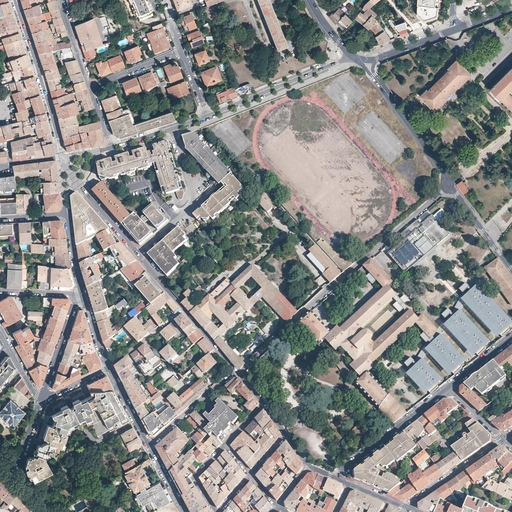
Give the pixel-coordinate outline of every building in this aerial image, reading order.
[(41,0),(47,0),(48,2),(54,0),(23,0),(21,1),(21,2),(23,7),(24,10),(36,6),(35,2),(41,0)] [(55,0),(54,0),(48,2),(49,7),(52,6),(53,10),(58,9),(57,4),(55,0)] [(130,0),(132,4),(134,3),(135,6),(136,9),(135,10),(138,16),(152,11),(149,4),(148,5),(145,0),(130,0)] [(192,5),(190,0),(172,0),(177,11),(183,8),(192,5)] [(288,46),(268,0),(256,0),(277,50),(288,46)] [(369,7),(374,3),(372,0),(368,0),(365,3),(364,5),(362,8),(365,11),(372,16),(373,18),(374,17),(377,14),(369,7)] [(441,17),(442,0),(421,0),(419,17),(427,22),(441,17)] [(9,2),(0,4),(0,16),(12,12),(10,6),(9,2)] [(362,8),(364,5),(362,3),(357,10),(353,5),(352,7),(353,10),(356,13),(358,15),(360,11),(362,8)] [(46,12),(45,8),(44,8),(43,4),(36,6),(24,10),(25,12),(26,18),(46,12)] [(345,13),(338,6),(330,15),(329,16),(332,20),(335,23),(336,22),(345,13)] [(60,13),(58,9),(53,10),(49,11),(46,12),(26,18),(29,25),(31,32),(49,29),(46,21),(52,19),(61,17),(60,13)] [(154,15),(152,11),(138,16),(140,21),(154,15)] [(364,24),(372,16),(365,11),(363,13),(360,11),(358,15),(356,17),(364,24)] [(14,17),(12,12),(0,16),(0,27),(15,22),(14,17)] [(340,26),(343,30),(353,20),(347,14),(345,13),(336,22),(340,26)] [(190,24),(191,29),(196,27),(191,14),(181,19),(182,24),(185,22),(187,25),(190,24)] [(380,44),(390,40),(384,31),(377,20),(377,19),(374,17),(373,18),(372,16),(364,24),(370,28),(371,27),(377,35),(376,36),(380,44)] [(50,24),(52,28),(64,24),(62,19),(61,17),(52,19),(54,23),(50,24)] [(0,33),(17,28),(16,25),(15,22),(0,27),(0,33)] [(100,40),(94,22),(86,25),(88,30),(86,31),(91,44),(100,40)] [(61,33),(62,37),(68,35),(65,29),(64,24),(52,28),(53,32),(57,31),(58,33),(61,33)] [(167,41),(164,34),(165,33),(163,27),(147,33),(149,39),(150,39),(153,46),(152,47),(155,53),(171,47),(168,41),(167,41)] [(0,33),(0,37),(1,38),(2,39),(19,33),(18,30),(17,28),(0,33)] [(33,38),(35,44),(53,39),(49,28),(49,29),(31,32),(33,38)] [(204,43),(199,30),(187,35),(189,40),(192,39),(194,45),(197,43),(198,45),(204,43)] [(3,43),(0,44),(0,46),(21,40),(20,36),(19,33),(2,39),(3,43)] [(139,46),(134,33),(132,34),(128,36),(129,40),(134,38),(137,46),(125,51),(129,63),(138,59),(138,57),(142,55),(138,46),(139,46)] [(37,49),(39,54),(50,51),(65,48),(72,47),(70,41),(57,44),(55,38),(53,39),(35,44),(37,49)] [(21,40),(0,46),(0,52),(6,50),(23,45),(22,43),(21,40)] [(23,45),(6,50),(9,61),(26,55),(25,52),(23,45)] [(96,58),(93,49),(84,52),(85,57),(86,60),(93,57),(94,59),(96,58)] [(209,60),(205,50),(194,54),(199,65),(209,60)] [(78,67),(76,60),(66,62),(64,58),(53,61),(50,51),(39,54),(41,61),(45,73),(47,79),(59,77),(63,76),(64,76),(63,73),(58,74),(54,64),(62,61),(64,67),(66,66),(70,75),(73,74),(80,73),(78,67)] [(119,52),(112,55),(114,58),(109,60),(108,60),(108,61),(112,71),(124,66),(120,55),(119,52)] [(6,62),(2,63),(4,68),(7,67),(8,68),(4,69),(6,73),(30,65),(28,59),(26,55),(9,61),(6,62)] [(419,96),(434,110),(470,74),(455,59),(443,72),(445,73),(427,91),(425,89),(419,96)] [(103,75),(112,71),(108,61),(102,63),(101,62),(96,63),(100,72),(101,71),(103,75)] [(499,99),(506,92),(511,86),(511,63),(488,88),(499,99)] [(30,65),(6,73),(3,74),(4,78),(16,74),(18,80),(33,76),(31,70),(30,65)] [(183,77),(178,66),(172,68),(171,66),(164,68),(170,82),(183,77)] [(205,78),(208,85),(221,80),(216,67),(201,73),(204,79),(205,78)] [(81,75),(80,73),(73,74),(76,83),(83,81),(81,75)] [(160,82),(156,73),(152,74),(152,73),(147,75),(147,76),(140,79),(144,90),(157,85),(156,83),(160,82)] [(13,82),(16,92),(36,85),(34,80),(33,76),(18,80),(13,82)] [(60,82),(59,77),(47,79),(48,81),(50,87),(51,92),(61,88),(60,84),(59,85),(58,82),(60,82)] [(141,92),(136,78),(125,82),(127,86),(124,87),(128,97),(141,92)] [(85,84),(83,81),(76,83),(74,84),(77,91),(86,88),(85,84)] [(189,93),(184,81),(167,88),(171,98),(174,97),(174,99),(189,93)] [(74,84),(67,86),(66,87),(68,94),(72,93),(75,92),(77,91),(74,84)] [(237,95),(238,96),(245,93),(252,90),(249,84),(235,89),(237,95)] [(13,93),(12,93),(15,103),(22,101),(22,98),(29,96),(29,98),(39,95),(38,89),(36,85),(16,92),(13,93)] [(237,95),(235,89),(234,87),(219,93),(219,91),(216,92),(220,102),(237,95)] [(65,91),(64,88),(61,88),(51,92),(52,95),(53,99),(68,94),(67,93),(65,91)] [(86,111),(93,108),(89,97),(86,88),(77,91),(75,92),(78,100),(81,98),(86,111)] [(511,98),(506,92),(499,99),(511,111),(511,98)] [(56,108),(59,119),(75,114),(82,112),(80,106),(77,107),(75,101),(72,93),(68,94),(53,99),(56,108)] [(126,136),(175,121),(174,119),(171,111),(133,122),(128,104),(123,106),(118,93),(101,100),(102,103),(110,126),(114,135),(119,138),(126,136)] [(39,95),(29,98),(22,101),(15,103),(18,112),(15,112),(18,121),(21,120),(28,118),(30,117),(45,113),(42,103),(39,95)] [(28,118),(21,120),(21,122),(22,123),(22,124),(22,125),(24,126),(34,123),(47,120),(46,115),(45,113),(30,117),(32,123),(30,123),(28,118)] [(100,128),(98,121),(78,126),(75,114),(59,119),(61,127),(63,137),(79,133),(86,132),(89,131),(100,128)] [(14,123),(10,124),(13,132),(16,131),(19,131),(20,136),(26,134),(30,133),(33,132),(33,127),(35,127),(34,123),(24,126),(22,125),(22,124),(22,123),(21,122),(21,120),(18,121),(14,123)] [(47,120),(34,123),(35,127),(36,131),(38,136),(43,135),(50,133),(48,126),(47,120)] [(2,126),(6,140),(13,138),(9,124),(2,126)] [(101,128),(100,128),(89,131),(89,135),(92,145),(93,148),(98,146),(105,145),(103,135),(101,128)] [(90,146),(86,132),(79,133),(81,142),(78,143),(65,146),(66,148),(67,151),(79,148),(90,146)] [(51,136),(50,133),(43,135),(45,141),(45,145),(53,143),(51,136)] [(81,142),(79,133),(63,137),(64,141),(65,146),(78,143),(81,142)] [(210,175),(219,185),(221,183),(231,173),(232,173),(195,133),(185,136),(186,147),(187,147),(186,148),(191,154),(210,175)] [(54,147),(53,143),(45,145),(45,141),(43,135),(38,136),(38,138),(33,140),(36,158),(40,157),(48,155),(51,155),(55,154),(54,147)] [(32,137),(10,142),(13,160),(23,159),(36,158),(33,140),(32,137)] [(157,171),(163,192),(166,191),(166,193),(173,191),(179,189),(179,187),(182,186),(181,182),(178,174),(177,175),(175,171),(177,171),(175,165),(174,166),(173,163),(175,163),(172,154),(170,154),(169,150),(171,150),(170,148),(168,141),(160,144),(161,145),(158,146),(158,144),(149,147),(150,151),(148,152),(147,148),(133,152),(134,156),(131,157),(129,153),(116,157),(117,162),(113,163),(112,159),(98,163),(100,176),(112,179),(115,178),(114,176),(125,172),(126,174),(131,173),(130,171),(143,166),(144,168),(148,167),(147,165),(154,163),(154,164),(156,169),(158,168),(159,171),(157,171)] [(45,182),(58,181),(57,171),(56,160),(44,162),(34,163),(35,175),(39,175),(38,169),(41,169),(42,175),(40,175),(41,178),(45,177),(45,182)] [(14,178),(35,175),(34,163),(28,164),(13,166),(14,175),(14,178)] [(198,220),(199,221),(202,218),(205,222),(210,218),(213,220),(219,216),(218,214),(221,212),(222,213),(227,208),(226,206),(230,203),(229,203),(235,198),(236,199),(241,195),(239,192),(244,188),(234,176),(231,173),(221,183),(226,188),(224,191),(222,190),(221,191),(219,192),(202,208),(202,209),(201,210),(200,211),(199,210),(194,215),(198,220)] [(14,178),(14,175),(1,177),(0,177),(0,213),(5,214),(14,213),(16,213),(15,194),(14,178)] [(469,190),(464,184),(466,182),(466,181),(464,182),(462,180),(458,184),(464,193),(469,190)] [(58,181),(45,182),(40,182),(41,193),(43,193),(59,193),(58,186),(58,181)] [(107,207),(122,224),(132,216),(102,183),(93,191),(97,195),(103,202),(107,207)] [(256,198),(268,212),(275,206),(264,192),(261,194),(256,198)] [(59,193),(43,193),(45,211),(53,211),(57,211),(60,207),(60,202),(59,193)] [(76,236),(77,246),(87,241),(98,236),(108,231),(109,231),(78,193),(72,197),(74,216),(76,236)] [(22,213),(28,212),(27,194),(15,194),(16,213),(22,213)] [(143,212),(158,229),(160,227),(168,220),(153,203),(143,212)] [(122,224),(140,245),(151,235),(153,233),(135,213),(132,216),(122,224)] [(434,226),(429,220),(418,229),(413,223),(401,233),(407,239),(390,253),(402,266),(406,272),(421,259),(423,257),(438,244),(444,238),(434,226)] [(60,221),(42,222),(43,238),(65,238),(64,229),(63,223),(61,222),(60,221)] [(23,223),(18,223),(19,242),(31,242),(31,240),(30,223),(30,222),(23,223)] [(0,223),(0,237),(13,237),(12,223),(11,223),(0,223)] [(148,254),(168,276),(178,266),(173,261),(176,259),(171,254),(189,238),(179,227),(169,236),(156,247),(150,252),(148,254)] [(98,236),(106,251),(111,249),(115,247),(121,244),(116,238),(114,236),(112,237),(108,231),(98,236)] [(187,248),(193,244),(189,240),(184,244),(187,248)] [(78,254),(80,264),(93,258),(90,250),(91,249),(87,241),(77,246),(78,254)] [(316,245),(342,274),(351,266),(348,261),(347,262),(342,256),(339,258),(337,255),(336,256),(324,242),(323,244),(320,241),(316,245)] [(202,246),(219,262),(222,259),(206,243),(207,243),(207,242),(206,242),(202,246)] [(439,246),(438,244),(423,257),(424,259),(437,248),(439,246)] [(44,245),(31,245),(31,252),(44,253),(44,245)] [(325,270),(326,272),(322,275),(330,284),(340,275),(314,246),(309,251),(311,253),(325,270)] [(69,259),(67,252),(53,253),(51,253),(51,263),(56,263),(56,267),(60,267),(70,267),(71,267),(69,259)] [(102,253),(98,255),(93,258),(80,264),(83,274),(87,287),(96,283),(106,278),(105,275),(101,277),(93,261),(97,260),(97,259),(103,256),(102,253)] [(325,270),(311,253),(307,257),(322,275),(326,272),(325,270)] [(332,348),(337,344),(349,358),(345,362),(357,375),(353,380),(393,423),(399,419),(407,413),(392,397),(365,368),(372,362),(370,360),(414,320),(429,337),(437,327),(423,312),(419,316),(409,306),(406,309),(391,322),(377,307),(392,293),(395,290),(386,280),(390,276),(373,258),(345,283),(348,287),(368,270),(381,285),(337,325),(335,323),(329,329),(312,311),(299,322),(316,340),(321,336),(332,348)] [(511,277),(499,259),(488,267),(511,301),(511,277)] [(138,307),(129,314),(133,320),(136,318),(141,314),(147,310),(166,294),(165,293),(158,285),(151,278),(138,262),(118,272),(133,289),(136,286),(151,304),(147,307),(143,303),(146,301),(144,298),(141,300),(142,302),(137,306),(138,307)] [(198,306),(209,318),(214,314),(224,324),(219,329),(224,334),(263,297),(287,322),(293,316),(300,310),(254,262),(232,283),(227,277),(198,304),(198,306)] [(13,263),(8,263),(7,287),(14,288),(21,288),(22,264),(13,263)] [(46,266),(35,265),(34,268),(38,268),(37,278),(39,278),(39,289),(45,289),(46,266)] [(56,267),(46,266),(45,289),(57,290),(71,290),(75,285),(73,280),(70,267),(60,267),(56,267)] [(464,292),(471,286),(467,282),(461,288),(464,292)] [(92,301),(96,315),(106,311),(109,309),(96,283),(87,287),(92,301)] [(503,337),(511,330),(509,328),(511,325),(511,319),(479,283),(465,295),(503,337)] [(188,297),(181,303),(189,310),(191,312),(198,306),(191,298),(195,294),(190,288),(185,292),(188,297)] [(404,301),(395,290),(392,293),(406,309),(409,306),(404,301)] [(147,310),(160,327),(164,323),(156,313),(167,303),(176,313),(180,310),(166,294),(147,310)] [(2,323),(4,327),(22,317),(11,296),(8,296),(0,300),(0,311),(5,321),(2,323)] [(50,316),(63,321),(65,315),(67,309),(51,304),(52,298),(49,298),(42,298),(42,305),(47,305),(47,307),(51,307),(51,306),(55,307),(53,315),(49,314),(48,316),(50,316)] [(51,304),(67,309),(70,302),(68,299),(61,298),(52,298),(51,304)] [(125,300),(115,306),(118,311),(124,307),(125,310),(130,306),(125,300)] [(198,306),(191,312),(207,331),(215,340),(220,337),(223,334),(219,329),(209,318),(198,306)] [(444,316),(451,310),(448,306),(441,312),(444,316)] [(98,322),(109,319),(112,317),(110,315),(115,311),(112,307),(109,309),(106,311),(96,315),(96,318),(98,322)] [(485,347),(491,342),(460,307),(446,320),(479,356),(487,349),(485,347)] [(73,327),(80,330),(87,327),(85,319),(82,310),(79,310),(73,327)] [(36,323),(41,325),(42,311),(28,311),(28,318),(32,318),(32,320),(36,320),(36,323)] [(179,317),(175,321),(185,332),(193,325),(189,320),(184,314),(179,317)] [(47,327),(60,331),(62,326),(63,321),(50,316),(49,321),(46,320),(45,323),(48,324),(47,327)] [(133,320),(125,327),(139,342),(140,341),(155,330),(149,323),(144,327),(136,318),(133,320)] [(101,332),(104,344),(110,339),(125,327),(123,325),(113,333),(109,319),(98,322),(101,332)] [(149,323),(155,330),(158,327),(151,319),(148,322),(149,323)] [(161,333),(168,341),(175,335),(177,338),(183,333),(174,322),(169,326),(161,333)] [(185,332),(189,338),(197,330),(195,327),(193,325),(185,332)] [(13,333),(19,344),(27,340),(33,336),(27,327),(21,330),(20,329),(13,333)] [(36,329),(34,336),(56,343),(58,337),(60,331),(47,327),(43,338),(41,337),(40,335),(38,335),(39,330),(36,329)] [(80,344),(91,341),(89,334),(87,327),(80,330),(73,327),(71,334),(69,340),(80,344)] [(183,342),(189,349),(203,337),(200,333),(197,330),(189,338),(183,342)] [(425,341),(428,338),(422,331),(418,334),(425,341)] [(454,375),(463,368),(461,366),(467,361),(440,332),(427,344),(454,375)] [(39,351),(52,355),(54,349),(56,343),(34,336),(34,338),(41,340),(38,350),(39,351)] [(220,337),(215,340),(237,368),(241,368),(245,364),(244,363),(247,360),(243,356),(240,359),(230,348),(220,337)] [(108,350),(111,358),(117,353),(110,339),(104,344),(108,350)] [(198,344),(208,356),(209,354),(214,350),(209,344),(205,339),(198,344)] [(18,351),(21,357),(32,351),(33,351),(27,340),(19,344),(15,346),(18,351)] [(80,344),(69,340),(67,346),(65,350),(80,356),(80,354),(80,350),(80,344)] [(80,357),(96,352),(94,346),(93,345),(91,341),(80,344),(80,350),(82,349),(83,353),(80,354),(80,356),(80,357)] [(141,347),(138,350),(147,359),(147,360),(155,354),(146,344),(145,344),(141,347)] [(169,345),(160,353),(168,361),(177,354),(169,345)] [(243,356),(233,346),(230,348),(240,359),(243,356)] [(73,367),(78,368),(77,367),(75,363),(75,362),(72,361),(72,360),(73,360),(74,358),(77,359),(80,357),(80,356),(65,350),(63,356),(61,362),(71,366),(73,367)] [(132,356),(134,359),(139,356),(141,358),(136,362),(139,366),(147,359),(138,350),(135,352),(131,355),(132,356)] [(500,355),(494,359),(500,367),(510,359),(511,361),(511,357),(506,350),(500,355)] [(25,363),(28,370),(38,364),(36,363),(35,363),(34,363),(32,351),(21,357),(25,363)] [(38,364),(47,367),(49,361),(52,355),(39,351),(36,363),(38,364)] [(75,363),(77,367),(85,362),(90,372),(101,367),(101,364),(99,359),(96,352),(80,357),(77,359),(75,362),(75,363)] [(192,370),(195,374),(199,378),(204,373),(205,374),(217,364),(209,354),(208,356),(192,370)] [(162,362),(155,355),(148,360),(156,368),(161,364),(162,362)] [(405,365),(412,359),(409,355),(402,361),(405,365)] [(13,376),(17,371),(10,357),(7,356),(1,363),(0,363),(0,384),(10,374),(13,376)] [(430,394),(438,387),(437,385),(442,380),(421,356),(407,369),(419,382),(430,394)] [(122,362),(116,367),(117,370),(119,374),(132,365),(127,358),(122,362)] [(147,359),(139,366),(144,375),(145,376),(146,376),(147,375),(156,368),(148,360),(147,360),(147,359)] [(170,364),(174,368),(177,366),(176,365),(179,362),(176,359),(170,364)] [(489,387),(490,386),(492,386),(499,380),(498,379),(505,374),(500,367),(494,359),(478,372),(477,377),(479,380),(476,382),(474,380),(471,379),(469,379),(464,383),(471,390),(475,388),(482,394),(487,391),(487,390),(487,388),(489,387)] [(59,367),(57,373),(67,377),(71,366),(61,362),(59,367)] [(38,386),(41,386),(44,376),(47,367),(38,364),(28,370),(38,386)] [(132,365),(119,374),(121,378),(123,382),(133,375),(130,370),(134,367),(132,365)] [(69,377),(71,382),(78,378),(82,376),(78,368),(73,367),(69,377)] [(186,375),(189,379),(195,374),(192,370),(186,375)] [(57,373),(52,388),(54,390),(63,386),(71,382),(69,377),(67,377),(57,373)] [(92,382),(87,385),(90,391),(113,390),(109,382),(106,375),(92,382)] [(133,375),(123,382),(124,385),(126,388),(137,381),(133,375)] [(174,375),(166,383),(172,389),(180,381),(174,375)] [(229,389),(228,390),(233,395),(237,390),(251,403),(247,408),(250,411),(250,410),(252,412),(260,403),(241,381),(237,376),(227,385),(226,386),(228,388),(229,389)] [(27,398),(32,395),(22,378),(16,384),(14,386),(27,398)] [(190,390),(198,399),(202,395),(209,389),(201,380),(190,390)] [(137,381),(126,388),(131,398),(136,409),(150,400),(137,381)] [(146,385),(150,391),(154,387),(150,381),(146,385)] [(460,386),(460,393),(470,402),(480,411),(487,405),(471,390),(464,383),(460,386)] [(152,402),(154,406),(159,402),(164,399),(159,393),(154,387),(150,391),(154,397),(150,400),(152,402)] [(38,480),(52,472),(44,459),(54,454),(56,447),(60,448),(62,442),(63,442),(66,435),(76,439),(78,433),(92,425),(98,436),(129,420),(126,415),(121,405),(119,401),(117,397),(113,390),(90,391),(91,393),(85,396),(81,388),(66,395),(46,405),(41,420),(32,443),(24,468),(25,474),(26,475),(34,482),(36,481),(38,480)] [(180,399),(188,408),(192,404),(198,399),(190,390),(180,399)] [(167,403),(179,416),(183,412),(188,408),(180,399),(174,393),(166,400),(165,401),(167,403)] [(25,413),(10,399),(0,410),(0,415),(12,426),(11,426),(11,427),(12,428),(13,428),(14,428),(15,427),(15,426),(14,426),(25,413)] [(209,424),(204,429),(208,433),(210,436),(213,433),(219,438),(222,435),(221,434),(223,431),(225,433),(230,427),(229,426),(232,423),(233,424),(239,418),(220,399),(217,403),(219,405),(216,408),(217,409),(216,410),(211,415),(208,413),(205,415),(211,422),(209,424)] [(438,419),(439,420),(441,422),(448,417),(447,415),(459,405),(452,400),(444,399),(436,405),(425,414),(431,423),(435,421),(438,419)] [(150,400),(136,409),(139,414),(142,421),(158,410),(155,407),(151,409),(148,405),(152,402),(150,400)] [(158,410),(142,421),(146,428),(150,435),(155,436),(166,426),(179,416),(167,403),(163,407),(158,410)] [(264,410),(256,419),(264,429),(272,420),(268,415),(264,410)] [(195,413),(191,416),(198,424),(202,428),(204,429),(209,424),(196,412),(195,413)] [(435,428),(432,423),(431,423),(425,414),(423,416),(418,420),(427,427),(426,428),(424,431),(426,433),(428,435),(430,438),(438,431),(435,428)] [(506,431),(511,426),(505,416),(503,415),(499,418),(496,414),(489,420),(492,423),(499,430),(506,431)] [(188,419),(195,427),(198,424),(191,416),(188,419)] [(252,423),(246,430),(257,440),(265,431),(264,429),(256,419),(252,423)] [(432,423),(435,428),(441,422),(439,420),(438,419),(435,421),(432,423)] [(491,435),(473,419),(465,425),(471,433),(451,447),(455,452),(462,461),(478,450),(491,441),(491,435)] [(272,420),(264,429),(265,431),(274,443),(279,437),(282,434),(276,426),(272,420)] [(412,425),(405,431),(413,442),(415,440),(412,436),(414,434),(419,437),(424,431),(426,428),(427,427),(418,420),(412,425)] [(162,458),(170,472),(180,462),(174,457),(189,441),(178,427),(171,434),(162,442),(156,447),(162,458)] [(133,428),(121,434),(131,452),(133,453),(136,452),(137,450),(136,448),(142,444),(138,437),(133,428)] [(191,438),(197,444),(200,441),(208,433),(204,429),(202,428),(191,438)] [(259,442),(268,450),(271,447),(274,443),(265,431),(257,440),(259,442)] [(396,438),(385,446),(396,460),(397,462),(405,456),(407,456),(408,456),(409,455),(408,453),(417,446),(413,442),(405,431),(396,438)] [(438,431),(430,438),(433,444),(440,457),(451,447),(444,439),(438,431)] [(255,443),(244,432),(241,434),(239,437),(248,445),(250,448),(255,443)] [(213,433),(210,436),(211,437),(218,444),(216,446),(218,448),(220,445),(222,443),(218,439),(219,438),(213,433)] [(424,450),(425,451),(433,444),(430,438),(428,435),(418,442),(424,450)] [(211,437),(208,441),(212,445),(213,443),(216,446),(218,444),(211,437)] [(234,442),(231,445),(235,449),(238,453),(248,445),(239,437),(234,442)] [(205,451),(210,456),(211,455),(213,453),(204,445),(200,441),(197,444),(196,446),(199,449),(203,453),(205,451)] [(208,441),(204,445),(213,453),(213,452),(215,450),(210,446),(212,445),(208,441)] [(292,448),(287,441),(282,446),(278,451),(281,456),(283,454),(286,458),(284,460),(287,464),(296,453),(292,448)] [(256,453),(254,454),(260,460),(264,456),(268,450),(259,442),(257,444),(255,442),(255,443),(250,448),(256,453)] [(248,445),(238,453),(242,459),(247,464),(254,454),(256,453),(250,448),(248,445)] [(365,461),(353,470),(355,478),(370,485),(389,493),(398,485),(401,482),(397,480),(399,477),(383,470),(396,460),(385,446),(365,461)] [(440,457),(434,462),(437,466),(455,452),(451,447),(440,457)] [(494,451),(490,454),(495,462),(496,461),(495,460),(497,458),(499,461),(508,451),(505,448),(499,448),(494,451)] [(191,451),(203,464),(205,462),(208,459),(203,453),(199,449),(196,452),(192,449),(191,451)] [(437,479),(444,474),(437,466),(431,469),(425,460),(430,457),(425,451),(424,450),(412,459),(419,468),(430,484),(437,479)] [(184,458),(197,470),(199,467),(203,464),(191,451),(184,458)] [(228,453),(226,451),(223,453),(222,455),(230,465),(234,460),(228,453)] [(281,456),(278,451),(274,455),(272,458),(282,469),(287,464),(284,460),(281,456)] [(508,451),(499,461),(506,468),(511,461),(511,454),(508,451)] [(452,468),(462,461),(455,452),(437,466),(444,474),(452,468)] [(303,464),(296,453),(287,464),(289,466),(293,471),(292,472),(288,468),(285,471),(294,479),(303,468),(303,464)] [(249,466),(252,469),(255,465),(260,460),(254,454),(247,464),(249,466)] [(472,466),(467,470),(473,478),(474,480),(475,482),(496,468),(497,470),(500,474),(502,471),(497,465),(495,462),(490,454),(483,459),(472,466)] [(230,465),(222,455),(220,457),(218,459),(227,469),(230,465)] [(322,457),(319,460),(328,467),(331,463),(322,457)] [(184,458),(180,462),(187,469),(190,467),(195,472),(197,470),(184,458)] [(269,461),(267,463),(276,474),(279,470),(282,472),(283,470),(282,469),(272,458),(269,461)] [(126,471),(136,466),(132,459),(123,464),(126,471)] [(149,483),(141,468),(152,462),(150,459),(136,466),(126,471),(125,472),(126,474),(125,475),(127,480),(127,481),(130,487),(131,487),(134,491),(139,489),(140,490),(144,487),(144,486),(149,483)] [(229,473),(231,475),(233,473),(239,466),(236,463),(234,460),(230,465),(227,469),(226,470),(225,471),(221,476),(224,479),(227,475),(226,474),(229,472),(229,473)] [(225,471),(216,461),(213,464),(210,467),(219,477),(221,476),(225,471)] [(502,471),(500,474),(502,476),(511,466),(511,461),(506,468),(502,471)] [(180,462),(170,472),(176,484),(183,496),(196,488),(194,484),(190,478),(193,474),(187,469),(180,462)] [(264,466),(263,469),(271,477),(272,476),(275,480),(278,476),(276,474),(267,463),(264,466)] [(239,466),(233,473),(235,476),(242,469),(240,468),(239,466)] [(219,477),(210,467),(209,469),(207,471),(212,477),(216,481),(219,477)] [(408,477),(419,492),(424,488),(430,484),(419,468),(408,476),(408,477)] [(242,469),(235,476),(241,482),(242,480),(247,475),(244,472),(242,469)] [(259,473),(257,476),(259,478),(264,484),(269,478),(271,477),(263,469),(259,473)] [(471,480),(473,478),(467,470),(461,474),(457,477),(462,485),(471,480)] [(212,477),(207,471),(200,478),(201,481),(204,486),(212,477)] [(280,474),(289,485),(291,483),(294,479),(285,471),(283,474),(281,473),(280,474)] [(314,472),(308,473),(306,476),(302,481),(309,486),(310,484),(314,487),(319,475),(315,473),(314,472)] [(231,475),(225,481),(232,492),(235,488),(241,482),(235,476),(233,473),(231,475)] [(277,487),(283,493),(284,492),(286,490),(282,486),(283,484),(287,488),(289,485),(280,474),(278,476),(275,480),(273,483),(277,487)] [(324,477),(319,475),(314,487),(313,490),(316,491),(317,489),(322,491),(321,492),(323,493),(324,490),(329,479),(324,477)] [(0,497),(1,497),(10,486),(4,481),(0,477),(0,497)] [(212,477),(204,486),(206,488),(207,491),(213,484),(216,481),(212,477)] [(389,493),(387,495),(395,498),(401,501),(406,501),(412,497),(419,492),(408,477),(403,481),(407,486),(400,491),(398,489),(400,488),(398,485),(389,493)] [(451,481),(447,484),(460,503),(462,503),(455,493),(463,487),(462,485),(457,477),(451,481)] [(490,484),(487,487),(486,489),(502,496),(506,498),(511,500),(511,479),(509,477),(503,484),(496,481),(495,483),(490,477),(487,480),(488,481),(490,484)] [(269,478),(264,484),(267,488),(271,492),(277,487),(273,483),(269,478)] [(336,482),(329,479),(324,490),(336,496),(335,497),(336,499),(339,500),(344,489),(343,485),(336,482)] [(225,481),(221,486),(227,498),(229,496),(232,492),(225,481)] [(255,486),(252,481),(249,484),(247,486),(254,494),(258,489),(255,486)] [(299,485),(294,490),(305,499),(308,501),(308,502),(309,499),(313,490),(309,486),(302,481),(299,485)] [(130,493),(139,511),(149,511),(156,509),(172,500),(168,493),(164,486),(162,487),(159,482),(150,486),(149,483),(144,486),(144,487),(140,490),(139,489),(134,491),(130,493)] [(213,484),(207,491),(209,494),(212,497),(217,491),(220,488),(218,486),(216,488),(213,484)] [(441,488),(436,491),(441,498),(448,501),(452,503),(459,503),(460,503),(447,484),(441,488)] [(14,489),(10,486),(1,497),(6,501),(1,507),(4,508),(18,493),(14,489)] [(220,488),(217,491),(223,502),(225,500),(227,498),(221,486),(220,488)] [(254,494),(247,486),(245,489),(244,491),(250,498),(251,497),(254,494)] [(283,493),(277,487),(271,492),(274,497),(278,501),(278,500),(283,493)] [(196,488),(183,496),(186,503),(190,510),(204,499),(196,488)] [(260,491),(258,489),(254,494),(251,497),(255,501),(262,494),(260,491)] [(297,511),(305,499),(294,490),(290,497),(285,502),(287,507),(291,509),(297,511)] [(345,502),(342,509),(349,511),(355,511),(358,506),(361,508),(367,495),(361,492),(356,490),(350,492),(345,502)] [(217,491),(212,497),(214,501),(218,508),(221,504),(223,502),(217,491)] [(239,495),(249,508),(252,505),(248,500),(250,498),(244,491),(241,494),(239,495)] [(430,495),(425,499),(438,506),(439,504),(441,498),(436,491),(430,495)] [(13,511),(16,511),(27,501),(22,497),(18,493),(4,508),(13,511)] [(255,501),(253,503),(254,504),(257,508),(266,498),(264,495),(262,494),(255,501)] [(249,508),(239,495),(237,498),(235,500),(244,511),(246,511),(250,508),(249,508)] [(361,508),(360,510),(363,511),(368,511),(375,499),(370,497),(367,495),(361,508)] [(338,502),(327,497),(325,503),(327,504),(324,509),(328,511),(332,511),(335,507),(338,502)] [(268,511),(273,506),(266,498),(257,508),(260,511),(268,511)] [(477,501),(469,498),(464,510),(469,511),(502,511),(490,507),(490,506),(477,500),(477,501)] [(85,499),(70,503),(72,511),(76,511),(87,509),(85,499)] [(204,499),(190,510),(191,511),(201,511),(208,507),(204,499)] [(305,499),(297,511),(328,511),(324,509),(322,508),(317,506),(313,504),(311,507),(307,505),(309,502),(308,502),(308,501),(305,499)] [(378,511),(380,510),(381,508),(384,502),(379,500),(375,499),(368,511),(378,511)] [(419,503),(420,509),(426,511),(427,511),(434,511),(438,506),(425,499),(419,503)] [(172,500),(156,509),(157,511),(176,511),(178,511),(175,506),(172,500)] [(233,503),(231,505),(236,511),(244,511),(235,500),(233,503)] [(28,511),(34,507),(30,504),(27,501),(16,511),(21,511),(23,510),(24,511),(28,511)] [(438,506),(434,511),(447,511),(452,503),(448,501),(446,507),(439,504),(438,506)] [(390,505),(384,502),(381,508),(387,510),(390,511),(398,511),(397,508),(390,505)] [(452,503),(447,511),(462,511),(466,502),(463,503),(460,509),(453,506),(458,505),(459,503),(452,503)]
